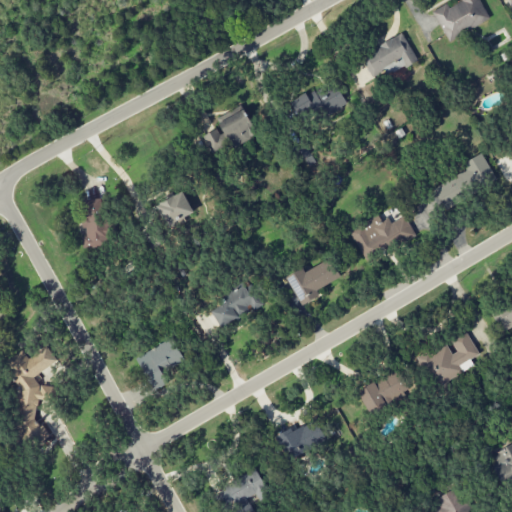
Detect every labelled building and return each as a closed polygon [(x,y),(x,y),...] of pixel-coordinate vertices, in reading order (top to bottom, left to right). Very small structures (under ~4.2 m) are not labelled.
[(489,20),(479,0),(460,0),(461,2),(449,8),(447,4),(432,11),(447,41),(489,20)] [(371,77),(386,70),(388,74),(416,62),(404,35),(360,55),(371,77)] [(347,104),(333,79),(291,103),(304,127),(347,104)] [(203,135),(210,153),(255,136),(246,111),(217,122),(220,129),(203,135)] [(494,177),(484,157),(432,185),(442,205),(494,177)] [(167,227),(194,213),(182,191),(155,205),(167,227)] [(82,200),(84,237),(82,237),(83,248),(107,247),(104,199),(82,200)] [(349,230),(363,260),(414,236),(405,216),(390,223),(387,218),(377,222),(375,218),(349,230)] [(316,290),(338,278),(328,260),(305,272),(303,269),(286,277),(301,305),(320,296),(316,290)] [(221,328),(261,305),(247,281),(218,298),(223,305),(212,312),(221,328)] [(478,355),(465,331),(448,341),(448,342),(415,360),(430,389),(464,370),(461,365),(478,355)] [(135,358),(154,391),(167,383),(161,373),(184,361),(171,338),(135,358)] [(22,439),(44,439),(49,437),(44,426),(37,426),(34,418),(34,410),(39,408),(38,400),(44,400),(53,396),(53,393),(50,385),(38,386),(34,375),(42,372),(36,356),(27,359),(25,352),(9,358),(9,365),(20,393),(14,395),(17,402),(17,425),(22,439)] [(369,414),(411,394),(399,370),(357,390),(369,414)] [(276,436),(287,460),(326,441),(316,421),(293,432),(291,429),(276,436)] [(217,490),(227,510),(237,505),(240,511),(251,511),(252,511),(246,500),(266,489),(257,470),(217,490)] [(432,501),(435,508),(426,511),(469,511),(458,488),(432,501)]
